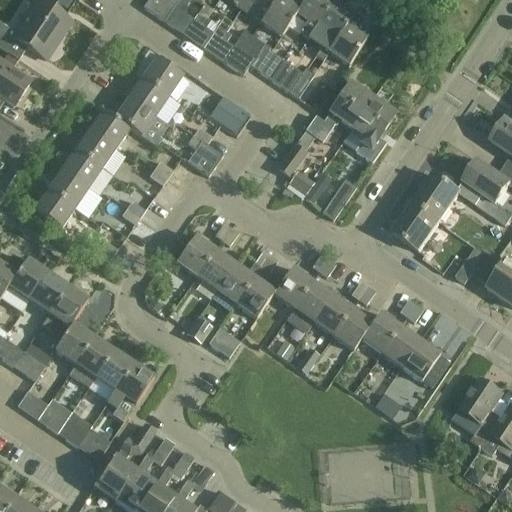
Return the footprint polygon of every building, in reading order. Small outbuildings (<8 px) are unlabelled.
[(150,0),(143,11),(165,25),(181,0),(150,0)] [(187,8),(192,0),(181,0),(165,25),(183,38),(193,23),(186,17),(187,8)] [(221,0),(241,13),(250,0),(221,0)] [(250,0),(241,13),(262,27),(280,0),(250,0)] [(280,0),(262,27),(281,40),(296,18),(306,26),(299,36),(309,43),(334,5),(326,0),(308,0),(299,13),(289,6),(292,0),(280,0)] [(71,25),(54,14),(39,2),(29,17),(28,16),(15,35),(0,24),(0,51),(19,64),(27,51),(45,63),(46,62),(44,61),(58,40),(60,41),(71,25)] [(334,5),(312,38),(324,46),(321,51),(328,56),(353,18),(334,5)] [(220,30),(218,29),(207,21),(213,13),(204,7),(193,23),(183,38),(204,52),(220,30)] [(349,70),(356,59),(367,43),(356,36),(364,25),(353,18),(328,56),(349,70)] [(218,29),(220,30),(204,52),(223,65),(233,50),(225,44),(230,38),(226,35),(232,26),(224,20),(218,29)] [(233,50),(223,65),(242,78),(249,69),(264,48),(244,34),(233,50)] [(249,69),(270,83),(283,64),(270,55),(272,53),(264,48),(249,69)] [(321,51),(315,59),(322,64),(328,56),(321,51)] [(169,101),(172,96),(183,80),(156,62),(142,82),(169,101)] [(32,84),(15,73),(0,63),(0,112),(5,105),(14,111),(32,84)] [(293,89),(302,76),(283,64),(270,83),(289,96),(293,89)] [(302,76),(293,89),(302,95),(314,77),(305,71),(302,76)] [(156,120),(169,101),(142,82),(129,101),(156,120)] [(316,120),(306,134),(322,145),(334,128),(336,130),(340,124),(353,133),(373,102),(350,87),(324,126),(316,120)] [(222,100),(209,119),(235,137),(248,118),(234,108),(222,100)] [(115,122),(129,132),(129,133),(141,141),(156,120),(129,101),(115,122)] [(353,133),(342,148),(371,167),(385,147),(379,143),(396,118),(373,102),(353,133)] [(129,132),(115,122),(103,114),(88,135),(114,154),(129,133),(129,132)] [(511,126),(506,123),(491,144),(511,158),(511,126)] [(198,132),(193,139),(206,148),(210,142),(211,141),(198,132)] [(101,174),(114,154),(88,135),(75,155),(101,174)] [(193,139),(187,148),(195,153),(187,165),(197,172),(209,180),(214,172),(223,159),(206,148),(193,139)] [(300,142),(294,150),(294,151),(303,157),(309,148),(300,142)] [(294,150),(278,173),(279,174),(289,180),(304,158),(303,157),(294,150)] [(62,174),(88,193),(101,174),(75,155),(62,174)] [(480,196),(483,198),(495,207),(510,186),(478,163),(463,185),(480,196)] [(159,166),(154,173),(166,182),(171,175),(159,166)] [(149,180),(161,189),(166,182),(154,173),(149,180)] [(48,194),(74,213),(88,193),(62,174),(48,194)] [(322,176),(313,189),(320,194),(330,181),(322,176)] [(434,178),(414,207),(441,226),(461,196),(434,178)] [(167,208),(178,211),(180,202),(189,204),(193,190),(173,185),(167,208)] [(328,208),(322,216),(333,224),(334,224),(340,215),(355,193),(354,192),(344,185),(328,208)] [(34,215),(59,232),(60,233),(74,213),(48,194),(34,215)] [(511,219),(511,218),(495,207),(483,198),(476,208),(506,229),(511,219)] [(132,205),(127,213),(139,221),(144,214),(132,205)] [(420,255),(432,238),(441,226),(414,207),(393,237),(420,255)] [(122,220),(134,229),(139,221),(127,213),(122,220)] [(151,219),(143,237),(159,244),(167,226),(151,219)] [(215,239),(222,244),(232,231),(224,226),(215,239)] [(238,236),(232,231),(222,244),(229,249),(238,236)] [(198,280),(216,254),(196,240),(178,266),(198,280)] [(111,260),(116,253),(103,245),(99,252),(111,260)] [(475,251),(455,281),(465,287),(471,278),(485,258),(475,251)] [(254,266),(263,273),(272,260),(263,253),(254,266)] [(198,280),(218,294),(236,268),(216,254),(198,280)] [(311,271),(320,277),(329,264),(320,258),(311,271)] [(485,258),(471,278),(481,284),(491,271),(495,265),(485,258)] [(268,277),(278,264),(272,260),(263,273),(268,277)] [(511,264),(508,262),(489,290),(487,293),(511,309),(511,264)] [(15,278),(7,290),(29,304),(47,278),(25,263),(15,278)] [(335,268),(329,264),(320,277),(325,281),(335,268)] [(0,300),(7,290),(15,278),(0,267),(0,300)] [(238,308),(256,282),(236,268),(218,294),(238,308)] [(274,297),(295,312),(313,286),(293,271),(275,296),(274,297)] [(491,271),(481,284),(489,290),(498,276),(491,271)] [(67,291),(47,278),(29,304),(48,318),(49,318),(67,291)] [(274,297),(275,296),(256,282),(238,308),(257,322),(274,297)] [(350,298),(360,305),(369,292),(359,285),(350,298)] [(295,312),(315,326),(333,300),(313,286),(295,312)] [(52,336),(59,325),(69,332),(72,327),(87,305),(67,291),(49,318),(48,318),(41,328),(52,336)] [(374,296),(369,292),(360,305),(365,309),(374,296)] [(333,300),(315,326),(335,340),(353,314),(333,300)] [(400,316),(407,321),(416,308),(409,303),(400,316)] [(423,312),(416,308),(407,321),(413,326),(423,312)] [(353,314),(335,340),(355,354),(361,344),(373,328),(353,314)] [(373,328),(361,344),(381,358),(401,331),(381,317),(373,328)] [(197,321),(186,338),(200,347),(211,331),(197,321)] [(75,368),(93,342),(72,327),(69,332),(54,354),(75,368)] [(448,330),(439,344),(447,349),(456,336),(448,330)] [(401,372),(421,345),(401,331),(381,358),(401,372)] [(220,333),(209,349),(228,362),(239,346),(220,333)] [(0,346),(0,361),(13,370),(23,355),(3,342),(0,346)] [(95,382),(113,355),(93,342),(75,368),(68,378),(88,391),(95,382)] [(441,359),(421,345),(401,372),(421,386),(441,359)] [(13,370),(34,384),(35,385),(45,370),(23,355),(13,370)] [(95,382),(114,395),(133,368),(113,355),(95,382)] [(441,359),(421,386),(430,393),(450,365),(441,359)] [(114,413),(116,411),(123,401),(134,408),(152,382),(133,368),(114,395),(106,407),(114,413)] [(488,441),(490,439),(502,422),(491,415),(503,398),(480,383),(460,413),(482,428),(471,444),(482,451),(488,441)] [(25,416),(26,414),(35,401),(27,395),(17,410),(25,416)] [(50,404),(38,423),(37,424),(57,437),(67,422),(70,417),(50,404)] [(497,451),(508,459),(511,461),(511,408),(502,422),(490,439),(501,446),(497,451)] [(88,436),(67,422),(57,437),(78,451),(88,436)] [(128,443),(95,491),(111,502),(113,504),(135,473),(123,464),(126,460),(140,458),(142,453),(154,435),(144,428),(141,432),(132,446),(128,443)] [(76,452),(96,466),(109,446),(90,433),(88,436),(78,451),(76,452)] [(162,466),(174,449),(164,443),(152,460),(147,456),(135,473),(113,504),(124,511),(137,511),(155,487),(143,478),(155,461),(162,466)] [(181,480),(193,462),(184,456),(172,473),(167,470),(155,487),(137,511),(167,511),(175,500),(163,492),(174,475),(181,480)] [(175,500),(167,511),(192,511),(183,505),(190,495),(197,500),(213,476),(204,469),(191,487),(186,484),(175,500)] [(475,470),(468,479),(479,487),(484,481),(483,475),(475,470)] [(0,511),(6,511),(14,501),(0,491),(0,511)] [(30,511),(14,501),(6,511),(30,511)]
